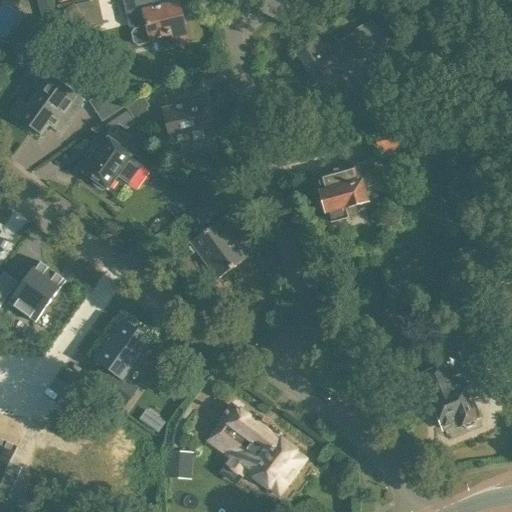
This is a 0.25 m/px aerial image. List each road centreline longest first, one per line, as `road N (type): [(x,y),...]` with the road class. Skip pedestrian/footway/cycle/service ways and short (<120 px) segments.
road 1 (residential): [(263,368),(301,327),(304,300),(258,165),(231,20)]
road 2 (residential): [(511,293),(440,0)]
road 3 (residential): [(411,511),(379,456),(263,368)]
road 4 (residential): [(263,368),(121,265)]
road 5 (residential): [(17,396),(121,265)]
road 6 (residential): [(121,265),(0,177)]
